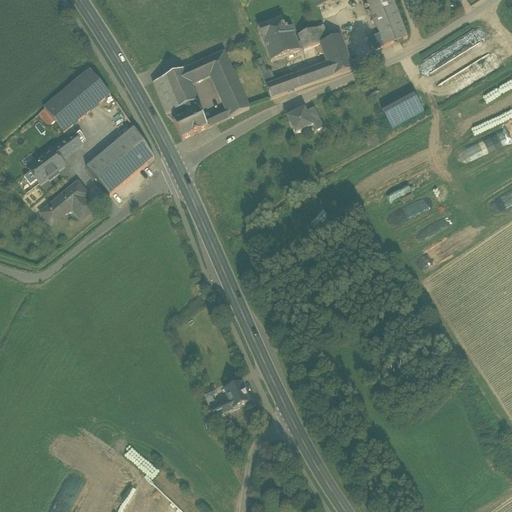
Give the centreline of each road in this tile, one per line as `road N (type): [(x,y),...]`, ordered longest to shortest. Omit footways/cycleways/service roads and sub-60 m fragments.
road 1 (unclassified): [(177,168),(265,116),(432,40),(491,0)]
road 2 (secondary): [(291,421),(177,168)]
road 3 (unclassified): [(0,267),(37,281),(177,168)]
road 4 (secondary): [(177,168),(79,0)]
